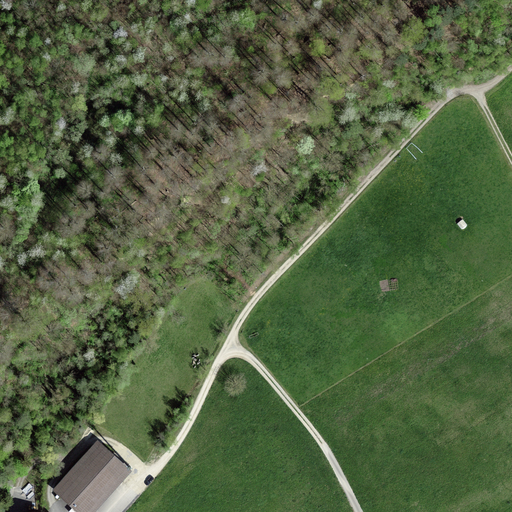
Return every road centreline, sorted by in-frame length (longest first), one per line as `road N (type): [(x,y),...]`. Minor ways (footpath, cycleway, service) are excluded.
road 1 (track): [(134,494),(168,457),(250,306),(446,94),(476,91),(511,67)]
road 2 (track): [(0,271),(76,153),(112,34),(150,0)]
road 3 (track): [(229,346),(251,357),(327,448),(359,511)]
